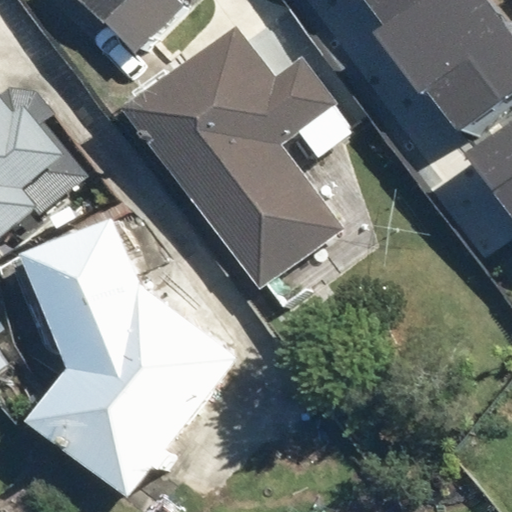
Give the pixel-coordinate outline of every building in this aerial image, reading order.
[(79,0),(144,64),(192,15),(176,0),(79,0)] [(291,0),(334,61),(364,40),(391,79),(464,28),(446,3),(449,0),(291,0)] [(245,29),(127,117),(264,301),(279,289),(295,310),(380,246),(321,168),(359,139),(343,117),(348,113),(310,61),(283,81),(245,29)] [(511,75),(511,65),(489,37),(450,67),(478,102),(511,75)] [(13,98),(0,83),(0,256),(5,261),(101,173),(23,89),(13,98)] [(246,358),(152,293),(133,229),(34,263),(78,382),(38,436),(143,508),(246,358)] [(0,332),(0,395),(31,366),(0,332)]
